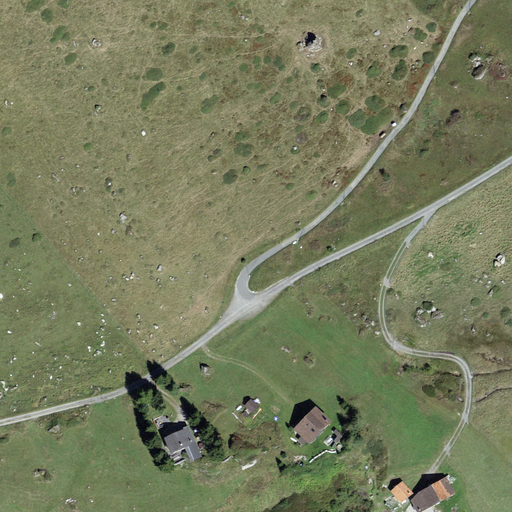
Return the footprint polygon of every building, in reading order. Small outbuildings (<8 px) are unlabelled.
[(262,414),(252,404),(239,417),(249,426),(262,414)] [(320,413),(303,431),(318,446),(336,428),(320,413)] [(192,430),(170,441),(178,456),(199,445),(192,430)] [(454,495),(445,480),(420,494),(429,510),(454,495)] [(403,482),(391,491),(402,505),(414,497),(403,482)]
